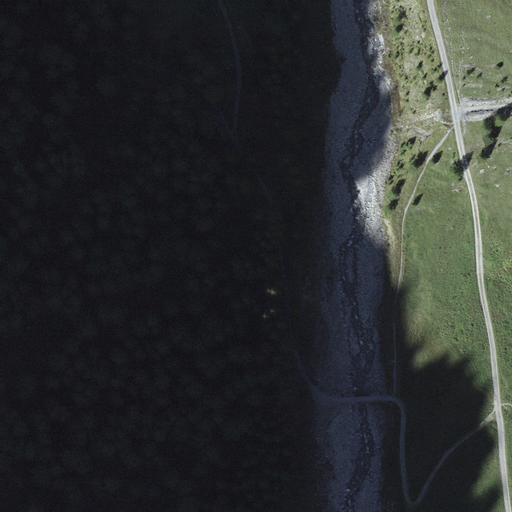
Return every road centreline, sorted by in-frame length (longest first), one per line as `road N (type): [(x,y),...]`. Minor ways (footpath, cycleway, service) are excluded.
road 1 (track): [(428,0),(474,262)]
road 2 (track): [(508,511),(502,418),(474,262)]
